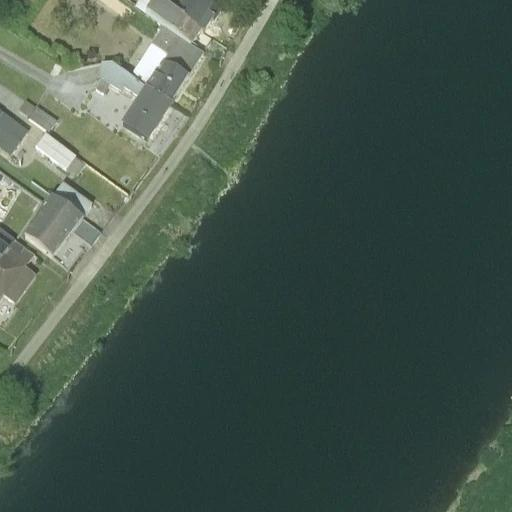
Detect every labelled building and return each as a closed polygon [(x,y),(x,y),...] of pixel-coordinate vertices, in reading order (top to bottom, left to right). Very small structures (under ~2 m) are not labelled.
[(181,9),(187,0),(191,0),(205,9),(209,2),(205,0),(172,0),(171,3),(181,9)] [(187,0),(173,21),(200,42),(203,44),(214,27),(209,23),(214,15),(191,0),(187,0)] [(143,23),(154,7),(145,1),(134,16),(143,23)] [(190,56),(191,55),(200,42),(173,21),(154,7),(143,23),(161,36),(172,43),(186,53),(190,56)] [(129,86),(143,96),(145,97),(153,84),(161,70),(187,86),(202,62),(191,55),(190,56),(186,53),(172,43),(161,36),(151,53),(150,52),(129,86)] [(76,62),(65,64),(67,80),(79,78),(76,62)] [(145,97),(172,114),(188,87),(187,86),(161,70),(153,84),(145,97)] [(143,96),(129,86),(110,72),(100,72),(100,90),(94,99),(102,104),(108,95),(120,103),(122,98),(136,108),(143,96)] [(143,96),(136,108),(119,135),(147,152),(172,114),(145,97),(143,96)] [(25,108),(18,118),(47,139),(54,130),(25,108)] [(1,122),(0,123),(0,150),(6,142),(17,150),(24,140),(1,122)] [(74,167),(74,166),(75,166),(44,143),(34,156),(65,179),(74,167)] [(74,167),(65,179),(63,181),(71,187),(75,186),(84,174),(74,166),(74,167)] [(52,205),(80,227),(91,213),(62,192),(52,205)] [(80,227),(52,205),(51,204),(43,214),(46,216),(23,245),(51,266),(81,228),(80,227)] [(0,268),(8,258),(14,249),(0,238),(0,268)] [(68,245),(54,264),(65,272),(79,253),(68,245)] [(0,268),(0,309),(3,306),(14,313),(34,284),(24,277),(34,263),(14,249),(8,258),(0,268)]
